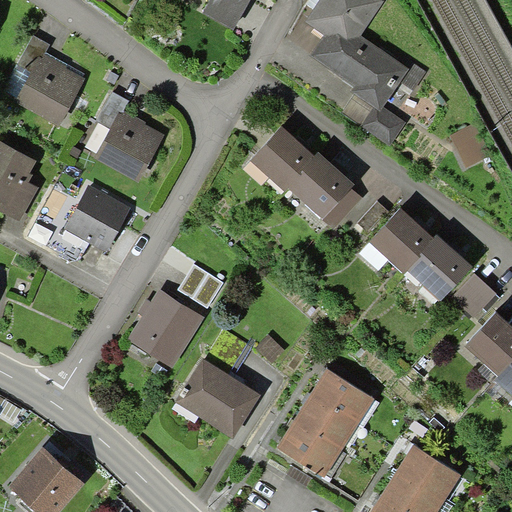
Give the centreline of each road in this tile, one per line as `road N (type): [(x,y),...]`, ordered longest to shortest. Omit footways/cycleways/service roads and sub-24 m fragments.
road 1 (residential): [(54,403),(218,125),(55,0)]
road 2 (tertiary): [(54,403),(178,511)]
